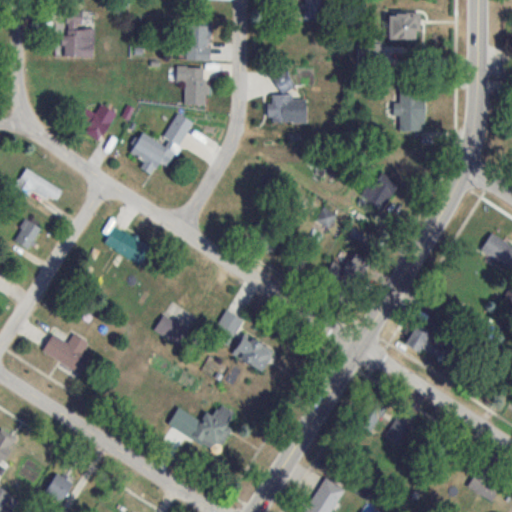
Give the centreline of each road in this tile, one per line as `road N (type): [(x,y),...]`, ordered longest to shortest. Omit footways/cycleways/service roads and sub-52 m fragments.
road 1 (residential): [(511,441),(27,127),(0,121)]
road 2 (tertiary): [(255,511),(456,188),(478,114),(478,0)]
road 3 (residential): [(219,511),(0,372)]
road 4 (residential): [(180,227),(237,128),(241,0)]
road 5 (residential): [(0,346),(106,180)]
road 6 (residential): [(27,127),(17,0)]
